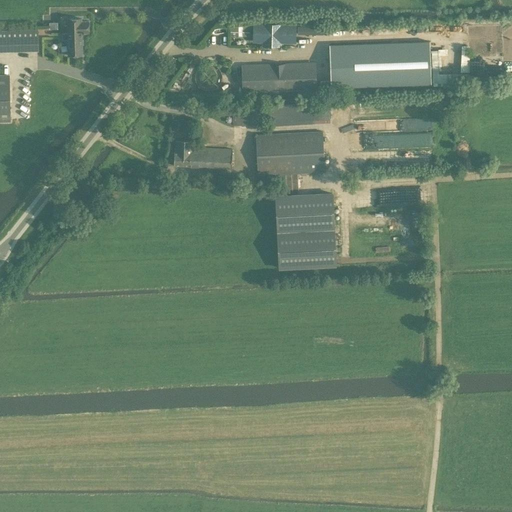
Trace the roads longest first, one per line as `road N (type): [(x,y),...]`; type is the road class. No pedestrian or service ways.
road 1 (track): [(428,511),(439,394),(428,179)]
road 2 (secondary): [(0,253),(203,0)]
road 3 (track): [(511,175),(336,183)]
